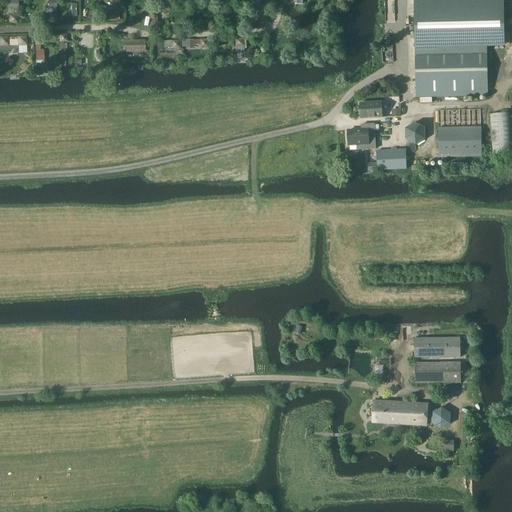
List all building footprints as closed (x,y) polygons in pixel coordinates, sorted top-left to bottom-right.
[(504,4),(415,6),(416,47),(417,98),(488,97),(487,45),(505,45),(504,4)] [(238,59),(246,59),(245,49),(247,49),(246,39),(245,39),(244,38),(237,38),(237,50),(240,50),(241,53),(237,53),(238,59)] [(145,40),(122,40),(122,53),(145,53),(145,40)] [(382,102),(360,103),(361,118),(382,117),(382,102)] [(511,118),(511,113),(490,114),(492,159),(511,157),(511,118)] [(426,139),(425,128),(415,122),(405,128),(406,139),(416,145),(426,139)] [(376,149),(375,137),(374,124),(361,125),(362,130),(348,131),(349,145),(357,145),(357,150),(376,149)] [(439,157),(482,157),(481,128),(439,128),(439,157)] [(378,171),(407,169),(406,150),(377,151),(378,171)] [(415,358),(461,358),(461,338),(415,339),(415,358)] [(415,384),(461,383),(461,363),(415,364),(415,384)] [(427,426),(428,404),(375,402),(373,422),(424,425),(423,428),(426,428),(426,426),(427,426)] [(453,452),(453,440),(441,440),(441,451),(453,452)]
